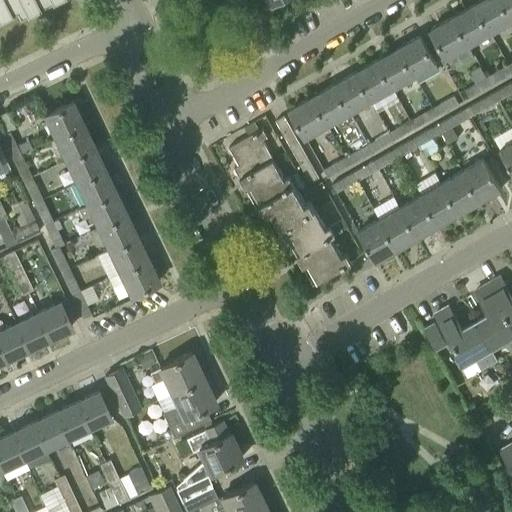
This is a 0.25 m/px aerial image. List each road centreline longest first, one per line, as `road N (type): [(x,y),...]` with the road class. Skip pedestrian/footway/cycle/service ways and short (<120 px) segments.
road 1 (residential): [(0,395),(249,277)]
road 2 (unclassified): [(282,352),(511,223)]
road 3 (unclassified): [(353,511),(282,352)]
road 4 (unclassified): [(249,277),(178,125)]
road 5 (residential): [(0,95),(130,27)]
road 6 (unclassified): [(273,67),(397,0)]
